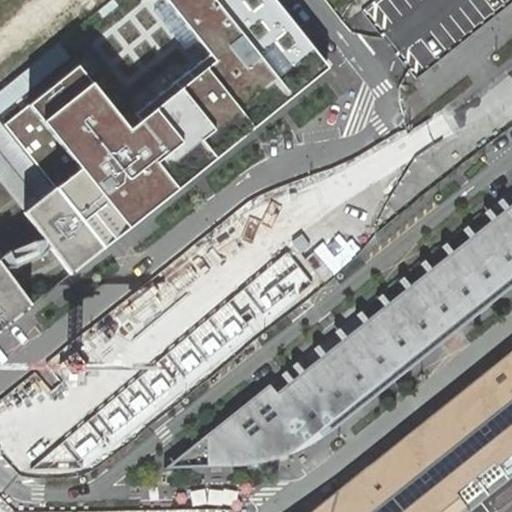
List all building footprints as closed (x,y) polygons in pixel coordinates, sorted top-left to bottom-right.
[(69,176),(55,187),(101,247),(319,73),(260,0),(150,0),(197,58),(108,125),(71,78),(21,119),(69,176)] [(0,182),(24,212),(55,187),(0,121),(0,182)] [(55,187),(24,212),(71,272),(101,247),(55,187)] [(511,215),(511,205),(278,392),(283,398),(511,215)] [(270,382),(164,467),(219,465),(238,465),(255,462),(273,458),(287,453),(299,448),(314,440),(324,434),(317,426),(511,270),(511,215),(283,398),(278,392),(270,382)] [(297,247),(316,234),(309,224),(290,238),(297,247)] [(312,280),(288,249),(28,469),(79,467),(312,280)] [(0,264),(0,329),(32,304),(0,264)] [(511,270),(317,426),(324,434),(511,284),(511,270)] [(511,357),(317,511),(466,511),(511,476),(511,357)]
